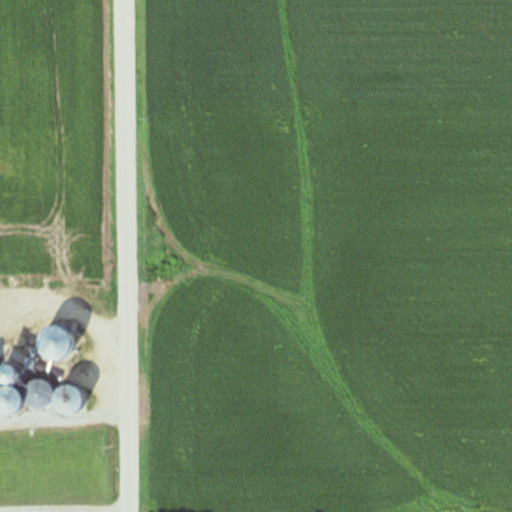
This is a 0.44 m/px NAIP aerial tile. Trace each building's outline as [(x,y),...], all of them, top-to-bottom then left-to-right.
[(27,367),(26,366),(26,365),(26,363),(26,362),(27,360),(28,359),(29,359),(31,359),(32,359),(34,360),(35,361),(35,363),(35,364),(35,366),(33,367),(32,368),(30,368),(29,368),(27,367)] [(1,378),(0,375),(0,372),(1,369),(3,367),(6,366),(9,365),(12,366),(14,367),(16,370),(17,372),(18,375),(17,378),(15,380),(13,382),(10,383),(7,383),(5,382),(2,380),(1,378)] [(54,386),(50,383),(45,381),(40,381),(35,383),(31,387),(29,391),(28,396),(29,401),(31,405),(34,408),(38,411),(43,411),(48,410),(52,408),(55,405),(57,400),(58,396),(57,391),(54,386)] [(1,411),(0,409),(0,394),(3,391),(8,388),(12,388),(17,389),(20,391),(23,394),(25,399),(25,403),(24,407),(22,411),(18,414),(14,415),(10,416),(5,414),(1,411)] [(86,398),(84,394),(81,391),(77,389),(72,388),(68,389),(64,391),(61,394),(59,398),(59,403),(60,408),(63,412),(66,415),(71,416),(76,416),(80,414),(84,411),(86,407),(87,402),(86,398)] [(0,491),(16,491),(16,470),(0,470),(0,491)]
